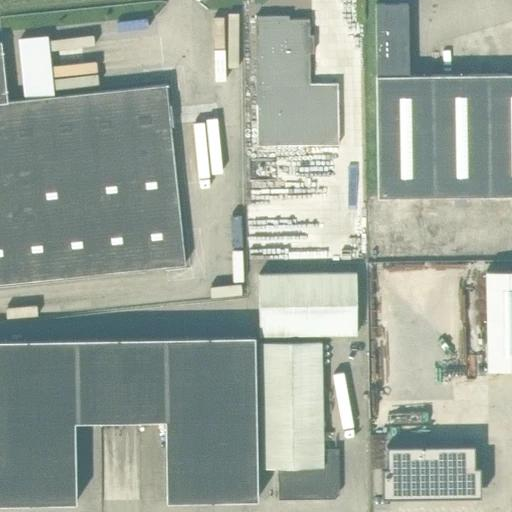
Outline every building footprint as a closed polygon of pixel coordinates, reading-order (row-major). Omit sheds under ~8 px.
[(376,3),(377,75),(409,75),(408,3),(376,3)] [(255,16),(255,22),(257,146),(339,145),(338,82),(310,83),(310,53),(314,53),(314,35),(310,35),(309,19),(277,19),(277,15),(255,16)] [(0,41),(0,282),(185,264),(166,84),(8,101),(1,41),(0,41)] [(511,73),(409,75),(377,75),(376,75),(378,197),(511,195),(511,73)] [(488,369),(511,369),(511,270),(486,271),(488,369)] [(356,272),(259,274),(260,335),(318,334),(357,333),(356,272)] [(318,345),(318,334),(260,335),(262,467),(278,467),(278,499),(329,498),(329,493),(334,488),(339,488),(339,449),(323,449),(321,345),(318,345)] [(164,337),(165,419),(166,501),(257,499),(255,335),(164,337)] [(165,419),(164,337),(74,338),(75,421),(165,419)] [(75,421),(74,338),(0,339),(0,503),(76,502),(75,421)] [(387,445),(387,467),(382,467),(382,498),(481,496),(480,466),(475,466),(475,444),(387,445)]
